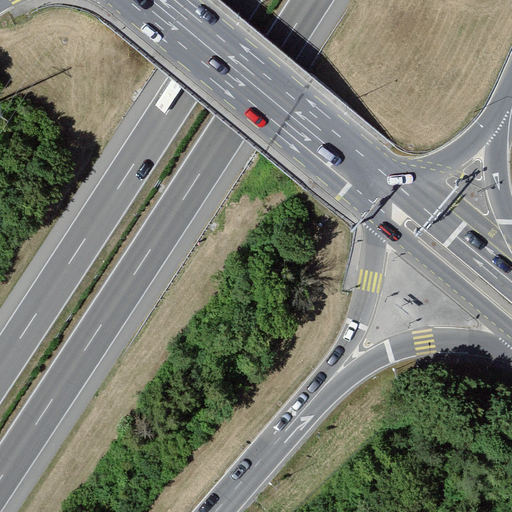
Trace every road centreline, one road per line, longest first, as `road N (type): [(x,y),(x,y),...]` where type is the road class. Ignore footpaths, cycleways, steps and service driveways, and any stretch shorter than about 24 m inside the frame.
road 1 (motorway): [(0,479),(312,0)]
road 2 (motorway): [(240,0),(0,369)]
road 3 (secondary): [(381,191),(151,0)]
road 4 (motorway): [(319,392),(357,323),(381,191)]
road 5 (motorway): [(319,392),(389,351),(425,341),(511,349)]
road 6 (secondary): [(381,191),(403,238),(511,332)]
road 7 (secondary): [(511,281),(432,215),(381,191)]
road 8 (motorway): [(215,511),(319,392)]
road 9 (motorway): [(381,191),(466,147),(501,103)]
road 10 (motorway): [(511,223),(496,154),(501,103)]
